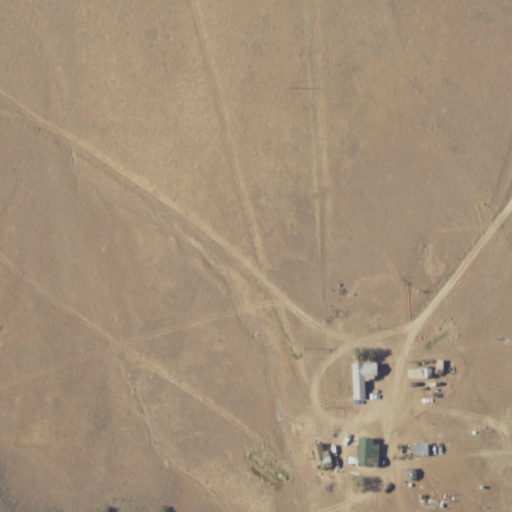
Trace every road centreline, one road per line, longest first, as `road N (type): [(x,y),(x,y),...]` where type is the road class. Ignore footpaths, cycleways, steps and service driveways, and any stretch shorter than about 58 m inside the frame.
road 1 (tertiary): [(511,198),(474,255),(417,314),(342,348),(260,279)]
road 2 (track): [(260,279),(186,215),(0,91)]
road 3 (track): [(195,0),(260,279)]
